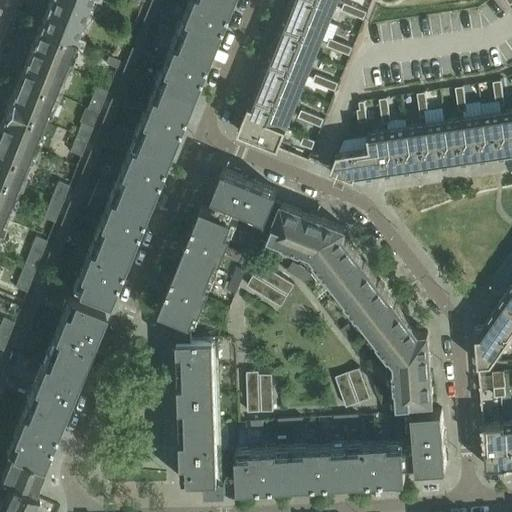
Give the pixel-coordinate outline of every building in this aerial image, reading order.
[(50,0),(40,25),(73,39),(80,42),(87,28),(83,26),(93,1),(97,2),(98,0),(50,0)] [(160,2),(153,0),(151,0),(137,37),(145,40),(160,2)] [(224,14),(229,0),(186,0),(180,16),(184,18),(179,32),(211,45),(220,24),(224,14)] [(330,21),(337,3),(329,0),(291,0),(289,5),(330,21)] [(353,14),(356,6),(345,2),(344,6),(342,9),(353,14)] [(323,39),(330,21),(289,5),(282,23),(323,39)] [(366,15),(367,11),(356,6),(353,14),(364,18),(366,15)] [(315,56),(323,39),(282,23),(275,40),(315,56)] [(0,220),(30,145),(73,39),(40,25),(0,125),(0,220)] [(203,66),(211,45),(179,32),(173,46),(169,44),(160,67),(164,69),(158,83),(190,97),(199,75),(203,66)] [(339,50),(342,42),(331,37),(329,41),(328,45),(339,50)] [(308,74),(315,56),(275,40),(268,58),(308,74)] [(351,50),(353,46),(342,42),(339,50),(350,54),(351,50)] [(139,54),(131,51),(116,88),(124,91),(139,54)] [(120,60),(109,55),(106,62),(117,67),(120,60)] [(301,92),(308,74),(268,58),(261,76),(301,92)] [(324,85),(327,78),(316,73),(315,77),(313,81),(324,85)] [(294,110),(301,92),(261,76),(254,94),(294,110)] [(337,86),(339,82),(327,78),(324,85),(336,90),(337,86)] [(503,92),(502,80),(498,80),(494,81),(495,93),(503,92)] [(158,83),(154,82),(148,96),(152,98),(143,122),(139,120),(133,134),(137,136),(170,148),(190,97),(158,83)] [(87,108),(99,112),(107,90),(96,86),(87,108)] [(466,98),(464,86),(460,86),(456,87),(458,99),(466,98)] [(428,103),(426,91),(422,92),(418,93),(420,104),(428,103)] [(505,104),(503,92),(495,93),(497,105),(502,104),(505,104)] [(287,128),(294,110),(254,94),(246,112),(287,128)] [(390,109),(388,97),(384,98),(380,98),(382,110),(390,109)] [(468,110),(466,98),(458,99),(460,111),(464,110),(468,110)] [(366,108),(365,101),(360,101),(361,109),(358,109),(360,121),(368,120),(366,108)] [(118,105),(111,102),(96,139),(103,142),(118,105)] [(430,115),(428,103),(420,104),(422,116),(426,116),(430,115)] [(310,121),(313,114),(302,109),(300,113),(299,117),(310,121)] [(391,121),(390,109),(382,110),(384,122),(388,122),(391,121)] [(511,154),(511,109),(503,111),(509,155),(511,154)] [(509,155),(503,111),(484,114),(490,158),(509,155)] [(279,147),(287,128),(246,112),(239,130),(279,147)] [(323,122),(324,118),(313,114),(310,121),(321,126),(323,122)] [(490,158),(484,114),(465,117),(471,161),(490,158)] [(471,161),(465,117),(446,120),(452,164),(471,161)] [(452,164),(446,120),(427,123),(433,167),(452,164)] [(70,150),(81,155),(93,126),(82,122),(70,150)] [(433,167),(427,123),(408,125),(414,169),(433,167)] [(414,169),(408,125),(389,128),(396,172),(414,169)] [(396,172),(389,128),(370,131),(372,146),(377,174),(383,173),(384,174),(396,172)] [(162,168),(170,148),(137,136),(131,150),(127,148),(119,170),(123,172),(117,186),(149,199),(158,178),(162,168)] [(313,148),(316,140),(304,136),(301,144),(313,148)] [(377,174),(372,146),(339,152),(332,168),(365,181),(367,176),(377,174)] [(98,156),(90,153),(75,191),(83,194),(98,156)] [(218,197),(213,209),(228,215),(233,203),(267,217),(278,189),(224,168),(213,195),(218,197)] [(44,217),(55,221),(69,185),(58,180),(44,217)] [(117,186),(113,185),(108,197),(112,199),(102,224),(98,222),(92,236),(96,237),(129,250),(149,199),(117,186)] [(303,248),(311,251),(323,243),(331,221),(282,201),(269,234),(285,240),(284,241),(303,249),(303,248)] [(77,207),(70,204),(54,242),(62,245),(77,207)] [(203,205),(182,257),(213,270),(218,257),(221,259),(233,231),(229,229),(234,217),(228,215),(213,209),(203,205)] [(346,227),(331,221),(323,243),(311,251),(316,257),(315,257),(327,273),(328,272),(337,284),(365,263),(343,234),(346,227)] [(250,238),(258,241),(258,240),(262,229),(255,226),(250,237),(250,238)] [(16,286),(27,291),(47,240),(36,236),(16,286)] [(107,301),(108,302),(129,250),(96,237),(91,251),(87,250),(77,273),(81,275),(76,289),(107,301)] [(56,259),(49,256),(41,275),(49,278),(56,259)] [(213,270),(182,257),(161,308),(177,315),(178,315),(192,321),(193,320),(198,308),(201,309),(212,282),(208,281),(213,270)] [(261,263),(255,274),(261,278),(268,267),(261,263)] [(288,270),(300,277),(305,271),(292,263),(288,270)] [(398,304),(365,263),(337,284),(348,298),(347,298),(359,314),(360,313),(370,326),(398,304)] [(241,281),(246,270),(239,267),(234,278),(241,281)] [(275,271),(268,267),(261,278),(268,282),(275,271)] [(282,275),(275,271),(268,282),(275,286),(282,275)] [(255,289),(261,278),(255,274),(248,285),(255,289)] [(282,290),(289,279),(282,275),(275,286),(282,290)] [(237,292),(241,281),(234,278),(229,289),(237,292)] [(262,293),(268,282),(261,278),(255,289),(262,293)] [(295,284),(289,279),(282,290),(289,295),(295,284)] [(268,297),(275,286),(268,282),(262,293),(268,297)] [(38,305),(45,287),(38,284),(30,302),(38,305)] [(275,301),(282,290),(275,286),(268,297),(275,301)] [(282,306),(289,295),(282,290),(275,301),(282,306)] [(511,297),(506,293),(499,303),(500,303),(496,309),(511,320),(511,297)] [(96,332),(104,311),(103,310),(72,298),(66,312),(62,311),(53,333),(57,335),(51,350),(83,362),(92,342),(96,332)] [(227,318),(231,306),(224,303),(219,315),(227,318)] [(420,332),(398,304),(370,326),(379,338),(379,339),(391,354),(395,359),(409,349),(430,348),(429,332),(420,332)] [(493,362),(511,334),(511,320),(496,309),(484,326),(476,326),(479,363),(493,362)] [(218,422),(217,394),(216,365),(215,337),(197,337),(193,337),(193,335),(192,329),(192,324),(192,321),(178,315),(178,325),(178,329),(179,335),(179,338),(180,367),(181,395),(181,423),(182,451),(183,479),(206,479),(206,492),(226,492),(226,478),(219,478),(219,477),(219,450),(218,422)] [(0,324),(0,348),(3,350),(14,321),(3,317),(0,324)] [(341,329),(350,341),(356,336),(347,324),(341,329)] [(20,326),(13,345),(20,348),(28,329),(20,326)] [(409,349),(395,359),(396,366),(395,367),(396,386),(397,386),(399,403),(434,400),(430,348),(409,349)] [(75,383),(83,362),(51,350),(46,364),(42,362),(33,385),(37,386),(31,400),(63,413),(71,393),(75,383)] [(368,363),(373,377),(380,374),(375,360),(368,363)] [(363,375),(360,367),(348,371),(351,379),(363,375)] [(260,378),(260,374),(260,370),(247,371),(248,379),(260,378)] [(500,371),(493,371),(495,387),(506,386),(505,370),(500,371)] [(351,379),(348,371),(336,376),(339,383),(351,379)] [(366,382),(363,375),(351,379),(354,387),(366,382)] [(261,386),(260,381),(260,378),(248,379),(248,387),(261,386)] [(354,387),(351,379),(339,383),(342,391),(354,387)] [(368,390),(366,382),(354,387),(356,394),(368,390)] [(261,394),(261,388),(261,386),(248,387),(248,395),(261,394)] [(507,394),(506,386),(495,387),(495,395),(501,395),(507,394)] [(356,394),(354,387),(342,391),(344,398),(356,394)] [(371,397),(368,390),(356,394),(359,402),(371,397)] [(261,402),(261,396),(261,394),(248,395),(248,403),(261,402)] [(359,402),(356,394),(344,398),(347,406),(359,402)] [(54,435),(63,413),(31,400),(25,415),(21,413),(12,436),(16,438),(11,452),(42,465),(50,444),(54,435)] [(261,411),(261,403),(261,402),(248,403),(249,411),(261,411)] [(443,408),(413,410),(416,448),(404,448),(405,464),(417,463),(418,468),(447,466),(443,408)] [(402,419),(402,411),(390,412),(390,420),(402,419)] [(360,421),(359,413),(335,415),(335,423),(360,421)] [(335,423),(335,415),(321,416),(322,431),(335,430),(335,423)] [(304,425),(303,417),(279,418),(280,426),(304,425)] [(264,427),(264,419),(251,420),(252,428),(264,427)] [(507,465),(504,422),(484,423),(487,466),(507,465)] [(361,447),(348,447),(351,481),(406,477),(405,464),(404,448),(404,444),(391,445),(391,440),(361,442),(361,447)] [(306,450),(293,451),(295,484),(351,481),(348,447),(336,448),(336,444),(306,445),(306,450)] [(277,447),(252,449),(252,453),(238,453),(238,449),(240,449),(240,448),(237,448),(239,487),(295,484),(293,451),(278,451),(277,447)] [(229,461),(237,460),(237,448),(228,448),(229,461)] [(44,465),(42,465),(11,452),(0,478),(12,484),(33,493),(44,465)] [(33,493),(12,484),(0,509),(0,511),(30,511),(38,495),(33,493)]
